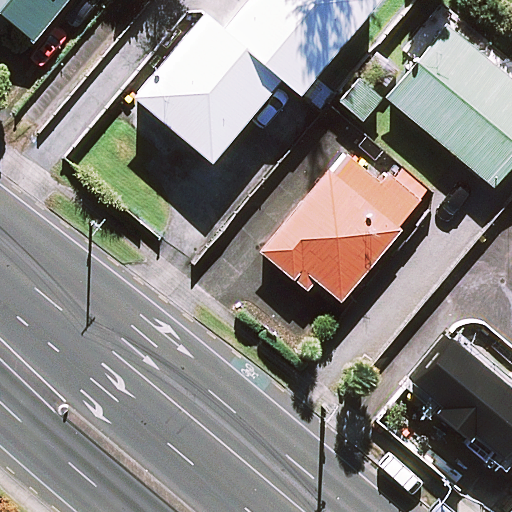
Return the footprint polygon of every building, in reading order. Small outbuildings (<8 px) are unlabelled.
[(0,0),(0,27),(6,20),(32,41),(65,0),(0,0)] [(373,0),(246,0),(221,31),(201,15),(132,97),(208,160),(277,78),(295,94),(373,0)] [(511,160),(511,77),(445,22),(383,98),(491,186),(511,160)] [(426,198),(358,140),(261,253),(304,290),(313,280),(338,301),(426,198)] [(511,395),(447,342),(408,390),(511,475),(511,395)]
